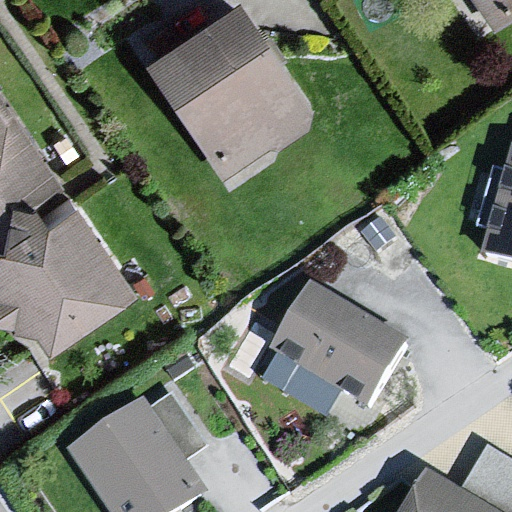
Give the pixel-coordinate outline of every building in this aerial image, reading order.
[(240,0),(222,0),(138,57),(220,177),(267,145),(279,145),(307,128),(312,105),(240,0)] [(511,0),(473,0),(492,27),(511,12),(511,0)] [(120,283),(0,101),(0,314),(27,320),(39,341),(120,283)] [(511,157),(484,257),(511,264),(511,157)] [(365,233),(379,250),(395,238),(381,220),(365,233)] [(272,351),(371,409),(411,342),(312,284),(272,351)] [(175,396),(150,412),(186,464),(210,447),(175,396)] [(73,454),(113,511),(181,511),(207,494),(186,464),(150,412),(145,404),(73,454)] [(464,491),(501,511),(511,511),(511,459),(489,447),(464,491)] [(501,511),(464,491),(429,472),(406,511),(501,511)]
